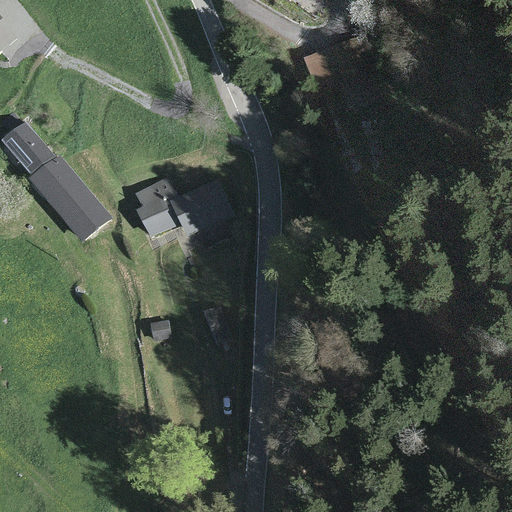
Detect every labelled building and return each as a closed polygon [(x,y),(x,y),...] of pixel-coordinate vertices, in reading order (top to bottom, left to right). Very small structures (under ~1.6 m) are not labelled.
[(0,58),(19,39),(0,19),(0,58)] [(354,44),(306,62),(317,91),(366,73),(354,44)] [(59,163),(25,128),(3,148),(36,184),(59,163)] [(31,189),(83,248),(113,222),(59,163),(36,184),(31,189)] [(189,238),(232,218),(218,188),(181,205),(171,183),(137,199),(145,216),(139,219),(150,243),(184,227),(189,238)]
